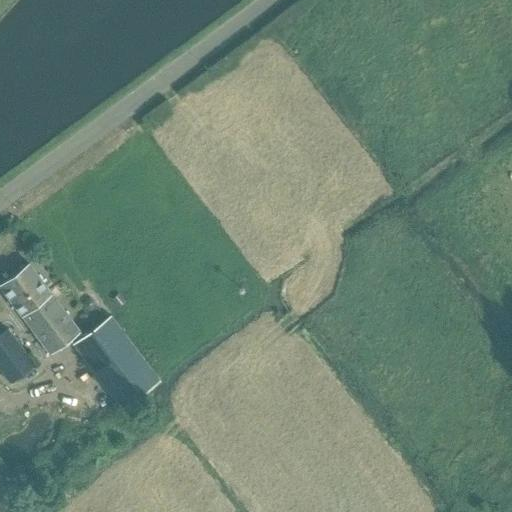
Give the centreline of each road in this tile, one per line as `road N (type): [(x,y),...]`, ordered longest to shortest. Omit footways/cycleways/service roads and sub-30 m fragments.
road 1 (track): [(160,84),(206,135),(322,223),(334,257),(325,289),(256,353)]
road 2 (residential): [(0,202),(273,0)]
